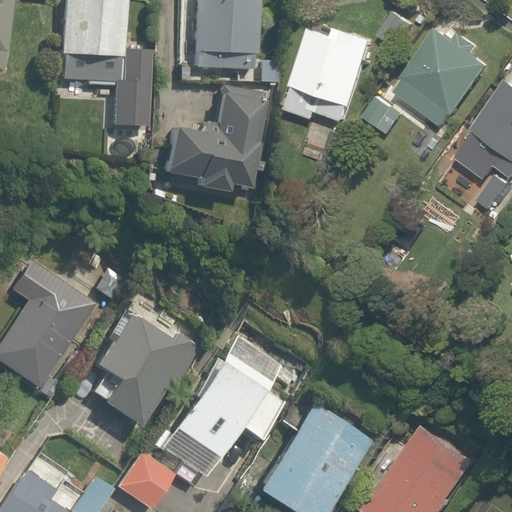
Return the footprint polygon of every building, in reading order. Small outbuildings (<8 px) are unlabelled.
[(51,0),(49,80),(112,82),(114,0),(51,0)] [(248,69),(249,0),(185,0),(184,67),(248,69)] [(276,110),(308,121),(310,115),(340,126),(370,39),(308,17),(276,110)] [(482,62),(427,26),(385,90),(440,126),(482,62)] [(511,89),(501,81),(466,129),(475,135),(464,150),(494,171),(470,203),(488,216),(511,183),(511,89)] [(178,191),(231,191),(252,94),(252,86),(214,85),(203,128),(157,128),(157,176),(179,176),(178,191)] [(400,112),(373,94),(357,117),(384,135),(400,112)] [(0,288),(16,299),(0,325),(0,349),(43,376),(88,305),(18,260),(0,287),(0,288)] [(97,383),(84,405),(129,433),(180,349),(114,309),(77,370),(97,383)] [(260,362),(211,333),(144,448),(194,477),(260,362)] [(309,511),(357,437),(304,403),(246,492),(277,511),(309,511)] [(167,472),(130,448),(107,485),(144,508),(167,472)] [(53,511),(36,501),(43,490),(7,467),(0,476),(0,511),(53,511)] [(87,511),(104,486),(86,474),(63,508),(68,511),(87,511)]
